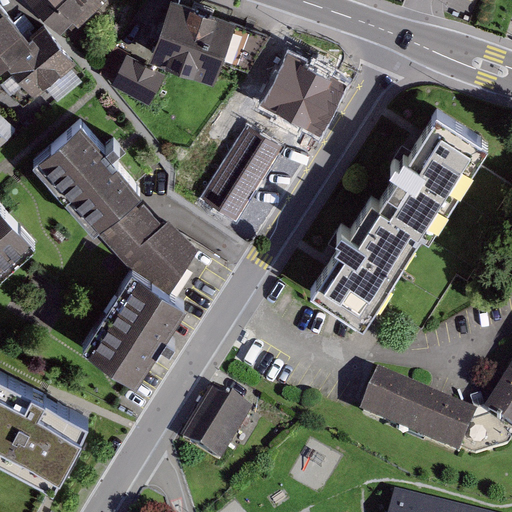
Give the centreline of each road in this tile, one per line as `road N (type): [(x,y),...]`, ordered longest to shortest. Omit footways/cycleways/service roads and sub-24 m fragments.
road 1 (residential): [(232,305),(400,37)]
road 2 (residential): [(232,305),(301,347),(443,355),(511,320)]
road 3 (residential): [(140,448),(232,305)]
